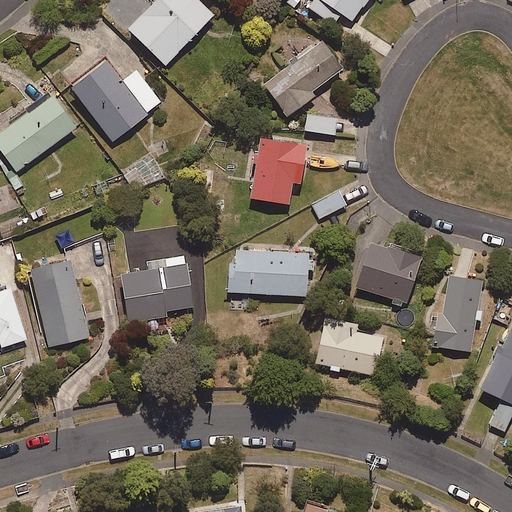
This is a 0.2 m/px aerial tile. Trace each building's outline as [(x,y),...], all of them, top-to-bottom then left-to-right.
[(195,0),(149,0),(123,28),(163,66),(211,15),(195,0)] [(284,0),(283,2),(293,8),(298,0),(284,0)] [(310,0),(306,7),(331,25),(339,12),(349,19),(358,5),(361,7),(366,0),(310,0)] [(286,64),(259,84),(284,116),(310,96),(306,91),(339,66),(318,39),(293,58),(291,55),(284,61),(286,64)] [(102,60),(65,88),(109,144),(147,115),(144,111),(157,101),(132,69),(118,80),(102,60)] [(46,94),(0,128),(0,156),(12,172),(71,127),(46,94)] [(334,117),(303,113),(301,130),(331,134),(334,117)] [(302,145),(255,139),(253,154),(249,154),(248,164),(252,164),(248,199),(287,204),(290,183),(297,184),(302,145)] [(338,188),(308,203),(316,219),(346,205),(338,188)] [(416,257),(363,243),(351,288),(404,302),(416,257)] [(224,292),(302,295),(303,270),(311,270),(311,261),(305,261),(305,253),(225,251),(224,292)] [(65,260),(25,271),(45,349),(85,339),(65,260)] [(183,265),(118,275),(125,323),(163,318),(162,311),(189,307),(183,265)] [(479,280),(445,276),(440,314),(433,313),(429,346),(469,352),(479,280)] [(6,287),(0,289),(0,348),(24,340),(6,287)] [(511,318),(508,316),(474,390),(498,401),(487,425),(502,432),(511,410),(511,318)] [(318,319),(310,366),(375,378),(383,337),(353,332),(354,326),(318,319)] [(241,511),(240,499),(194,506),(194,511),(241,511)]
